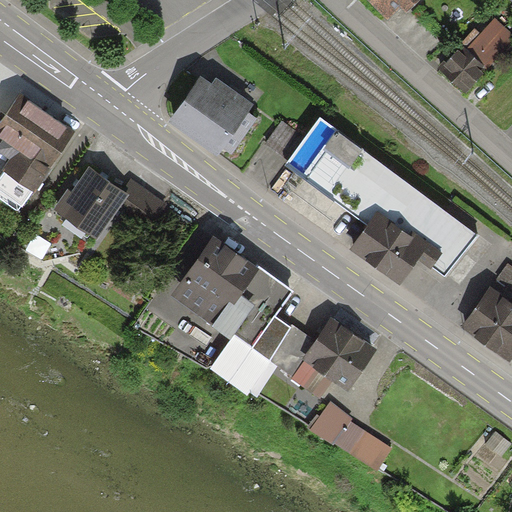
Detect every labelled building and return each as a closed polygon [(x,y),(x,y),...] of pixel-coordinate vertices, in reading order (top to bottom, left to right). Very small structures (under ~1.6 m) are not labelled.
[(372,0),(388,15),(400,3),(406,7),(413,0),(372,0)] [(475,32),(441,67),(468,93),(509,50),(487,29),(480,37),(475,32)] [(206,75),(176,117),(219,148),(249,106),(206,75)] [(79,132),(31,100),(6,138),(22,149),(7,170),(39,191),(79,132)] [(362,201),(379,214),(355,246),(402,280),(418,257),(446,277),(478,233),(322,120),(291,162),(356,209),(362,201)] [(289,159),(305,137),(282,121),(267,143),(289,159)] [(127,191),(93,166),(62,209),(105,240),(133,202),(155,218),(164,205),(133,182),(127,191)] [(295,290),(216,237),(177,295),(237,335),(214,369),(251,394),(296,329),(277,316),(295,290)] [(511,353),(511,305),(491,290),(467,323),(510,355),(511,353)] [(376,351),(333,322),(309,359),(352,387),(376,351)] [(393,449),(329,409),(315,431),(379,471),(393,449)]
